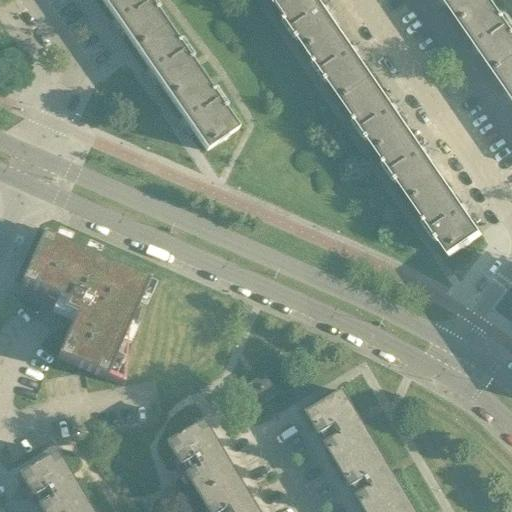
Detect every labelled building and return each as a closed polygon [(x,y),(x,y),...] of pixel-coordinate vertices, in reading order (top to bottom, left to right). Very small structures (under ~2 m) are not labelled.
[(165,25),(147,0),(100,0),(114,20),(111,22),(117,31),(120,29),(133,47),(165,25)] [(341,32),(329,14),(332,11),(326,2),(323,5),(319,0),(275,0),(273,1),(309,54),(341,32)] [(461,25),(493,3),(490,0),(438,0),(444,8),(447,5),(461,25)] [(511,62),(511,31),(493,3),(461,25),(475,45),(471,48),(477,57),(481,54),(494,74),(511,62)] [(200,76),(165,25),(133,47),(148,69),(145,72),(150,79),(151,81),(155,78),(168,97),(200,76)] [(377,84),(358,56),(361,54),(355,45),(352,47),(341,32),(309,54),(345,106),(377,84)] [(511,62),(494,74),(509,95),(505,97),(511,106),(511,105),(511,62)] [(238,130),(200,76),(168,97),(182,119),(179,121),(185,130),(189,128),(206,152),(238,130)] [(395,103),(392,105),(377,84),(345,106),(379,155),(411,133),(398,114),(401,112),(400,110),(395,103)] [(446,184),(427,157),(431,154),(424,145),(421,148),(411,133),(379,155),(414,206),(446,184)] [(481,236),(467,215),(471,212),(465,203),(461,206),(446,184),(414,206),(450,257),(481,236)] [(106,380),(150,282),(43,234),(21,284),(66,304),(63,311),(75,316),(57,358),(106,380)] [(263,376),(247,386),(260,406),(276,396),(263,376)] [(311,413),(325,436),(343,467),(375,447),(343,393),(311,413)] [(167,443),(181,466),(198,496),(231,477),(199,424),(167,443)] [(383,511),(406,498),(375,447),(343,467),(370,511),(383,511)] [(20,474),(34,497),(42,511),(77,511),(84,508),(53,455),(20,474)] [(251,511),(231,477),(198,496),(208,511),(251,511)] [(414,511),(406,498),(383,511),(414,511)]
